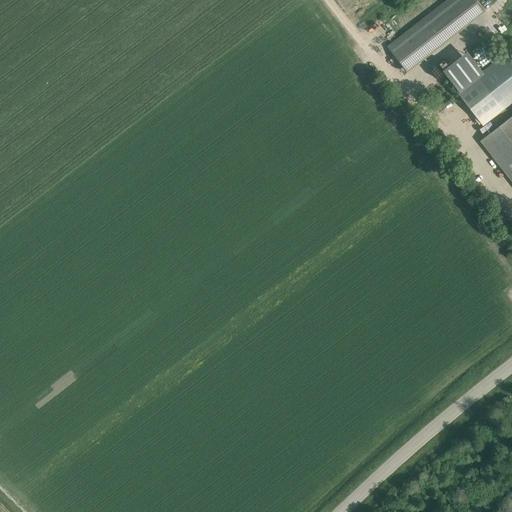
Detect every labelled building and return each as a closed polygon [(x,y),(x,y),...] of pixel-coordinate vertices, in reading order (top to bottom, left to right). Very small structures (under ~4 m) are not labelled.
[(476,0),(446,0),(387,47),(406,73),(485,11),(476,0)] [(380,16),(365,23),(368,28),(382,21),(380,16)] [(496,21),(482,36),(487,40),(501,25),(496,21)] [(511,66),(503,55),(456,92),(482,125),(511,102),(511,66)] [(511,115),(480,141),(511,181),(511,115)] [(494,218),(509,236),(511,233),(511,216),(505,208),(494,218)]
